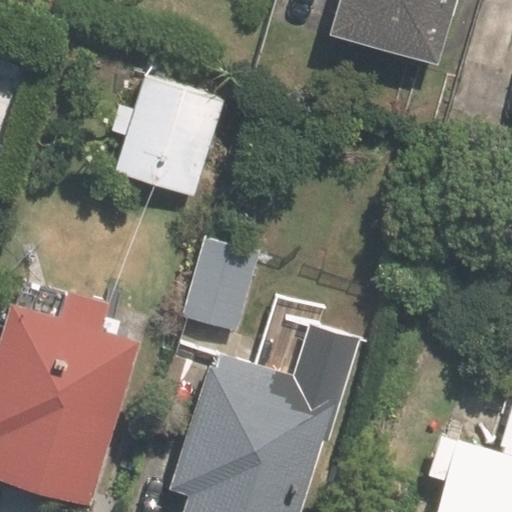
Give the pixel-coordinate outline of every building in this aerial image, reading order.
[(357,0),(348,30),(451,60),(468,0),(357,0)] [(34,77),(4,72),(0,99),(30,104),(34,77)] [(203,193),(232,99),(157,77),(129,171),(203,193)] [(247,330),(269,252),(209,233),(186,311),(247,330)] [(119,332),(128,303),(90,292),(82,321),(33,307),(19,347),(0,339),(0,381),(6,383),(0,399),(0,435),(10,438),(0,469),(108,501),(155,343),(119,332)] [(216,355),(177,487),(198,493),(193,511),(301,511),(323,439),(331,443),(362,339),(308,324),(293,378),(216,355)] [(511,511),(511,355),(486,444),(446,431),(428,427),(416,465),(434,470),(421,511),(511,511)]
